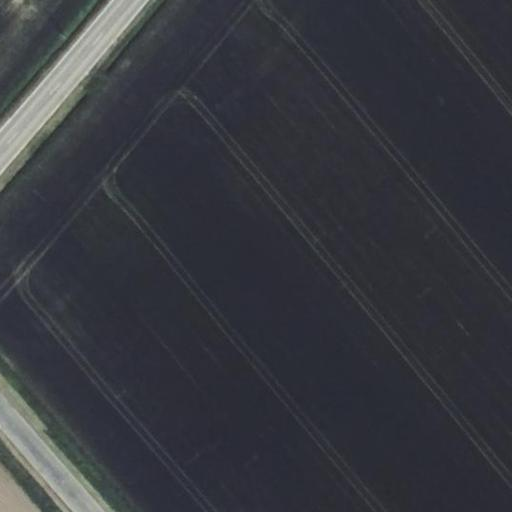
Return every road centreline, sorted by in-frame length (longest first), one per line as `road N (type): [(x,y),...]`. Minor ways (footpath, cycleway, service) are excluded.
road 1 (tertiary): [(0,149),(126,0)]
road 2 (unclassified): [(87,511),(0,412)]
